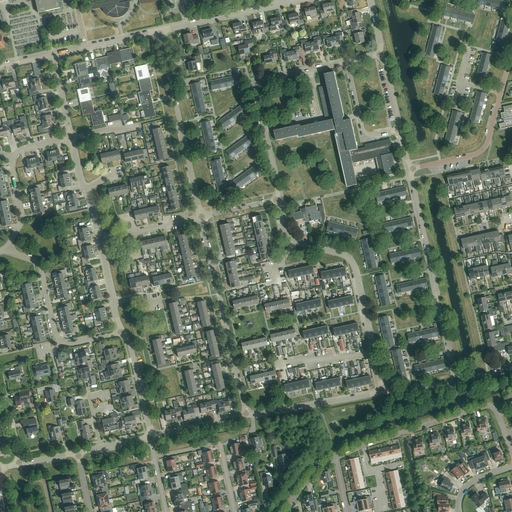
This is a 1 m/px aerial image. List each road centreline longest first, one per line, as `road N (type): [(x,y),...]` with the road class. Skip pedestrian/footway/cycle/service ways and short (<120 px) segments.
road 1 (residential): [(456,383),(408,170)]
road 2 (residential): [(280,198),(257,80),(348,60)]
road 3 (residential): [(246,414),(200,216)]
road 4 (unclassified): [(200,216),(158,31)]
road 5 (residential): [(122,331),(60,341),(37,262),(5,249)]
road 6 (residential): [(363,445),(486,406),(505,433)]
road 7 (residential): [(373,351),(349,263),(294,241)]
road 8 (residential): [(158,31),(295,0)]
road 9 (residential): [(246,414),(381,391)]
road 10 (residential): [(408,170),(480,149),(499,92)]
road 11 (residential): [(234,511),(220,447),(153,456)]
road 12 (unknown): [(410,179),(281,206)]
